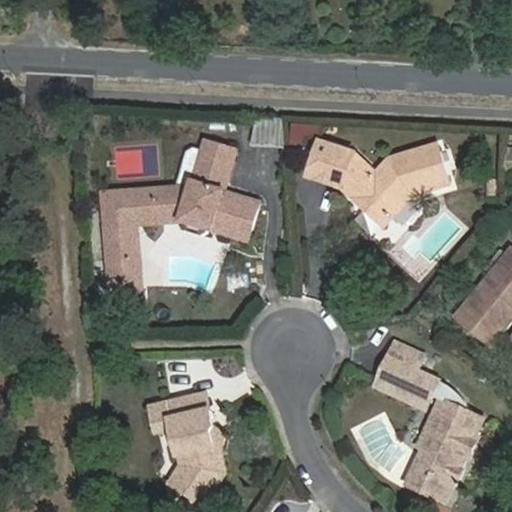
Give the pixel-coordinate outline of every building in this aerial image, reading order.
[(286,151),(284,122),(255,121),(258,150),(286,151)] [(291,124),(290,140),(319,143),(320,126),(291,124)] [(371,210),(387,226),(409,204),(447,191),(434,152),(386,167),(375,180),(352,160),(318,147),(306,181),(339,193),(363,218),(371,210)] [(225,207),(226,201),(237,161),(206,153),(194,200),(106,206),(113,309),(144,307),(143,282),(136,277),(145,267),(144,238),(150,237),(187,235),(186,241),(189,246),(205,250),(209,245),(211,240),(251,251),(261,217),(225,207)] [(262,212),(226,201),(225,207),(261,217),(262,212)] [(379,233),(387,226),(371,210),(363,218),(379,233)] [(511,222),(503,239),(511,243),(511,222)] [(150,237),(144,238),(145,267),(136,277),(143,282),(144,307),(154,306),(150,237)] [(511,254),(457,319),(491,349),(511,324),(511,254)] [(400,345),(393,359),(421,373),(428,359),(400,345)] [(464,444),(478,441),(486,424),(469,415),(471,410),(463,400),(459,396),(451,389),(445,385),(421,373),(393,359),(383,380),(432,404),(435,399),(444,403),(429,433),(433,435),(407,485),(427,496),(436,479),(454,488),(457,482),(461,483),(465,476),(462,472),(469,458),(464,444)] [(429,411),(432,404),(383,380),(380,386),(429,411)] [(185,419),(208,413),(204,397),(181,402),(185,419)] [(214,433),(208,413),(185,419),(181,402),(146,410),(152,435),(161,433),(173,439),(180,469),(169,488),(208,511),(225,480),(219,455),(213,451),(210,437),(214,433)] [(469,458),(478,441),(464,444),(469,458)] [(445,505),(454,488),(436,479),(427,496),(445,505)]
